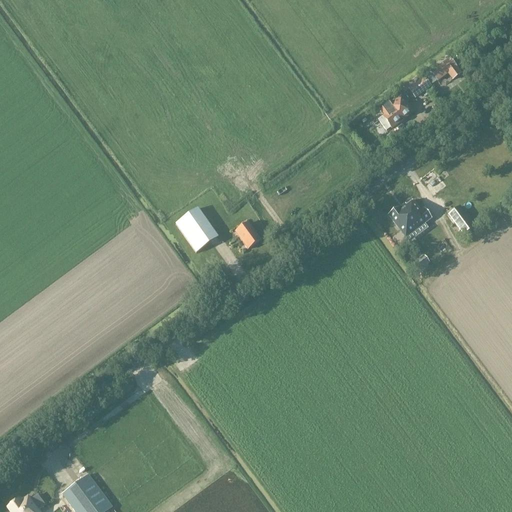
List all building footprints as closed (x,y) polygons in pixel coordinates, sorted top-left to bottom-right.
[(451,80),(461,73),(449,58),(430,72),(437,82),(447,74),(451,80)] [(423,77),(407,89),(414,97),(430,85),(423,77)] [(390,129),(405,119),(398,109),(409,101),(404,94),(380,111),(383,116),(378,120),(385,130),(389,127),(390,129)] [(397,209),(388,216),(399,230),(399,229),(405,225),(409,225),(413,231),(412,232),(424,224),(430,219),(423,210),(420,212),(412,202),(406,207),(404,205),(398,210),(397,209)] [(459,207),(448,215),(461,233),(472,225),(459,207)] [(210,243),(217,238),(196,210),(175,225),(195,254),(199,251),(210,243)] [(235,232),(248,249),(260,240),(248,223),(235,232)] [(429,268),(421,258),(413,264),(414,266),(415,267),(421,275),(429,268)] [(88,476),(61,495),(73,511),(106,511),(112,508),(88,476)] [(18,501),(8,508),(10,511),(37,511),(36,511),(41,508),(33,498),(29,501),(27,499),(20,504),(18,501)]
